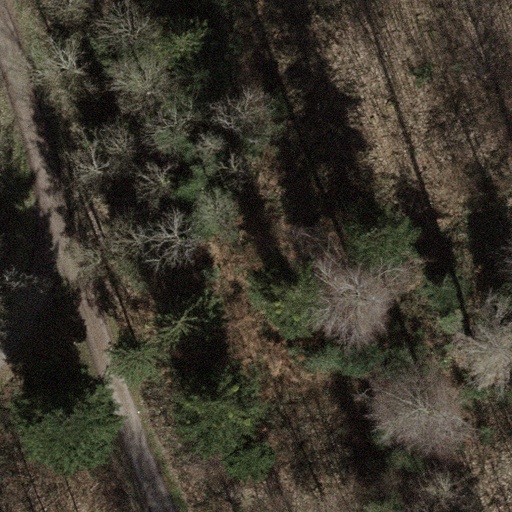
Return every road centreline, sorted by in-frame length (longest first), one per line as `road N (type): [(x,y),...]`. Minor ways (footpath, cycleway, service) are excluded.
road 1 (track): [(188,511),(62,180),(4,0)]
road 2 (track): [(62,180),(30,314),(0,354)]
